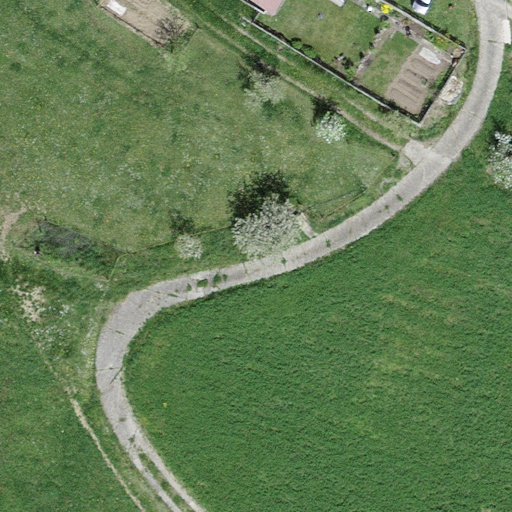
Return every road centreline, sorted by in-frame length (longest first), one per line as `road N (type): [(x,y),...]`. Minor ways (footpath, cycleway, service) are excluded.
road 1 (track): [(484,0),(492,40),(486,88),(432,176),(391,220),(326,261),(166,310),(134,328),(117,350),(107,377),(113,413),(142,471),(177,511)]
road 2 (track): [(166,310),(65,283),(0,251)]
